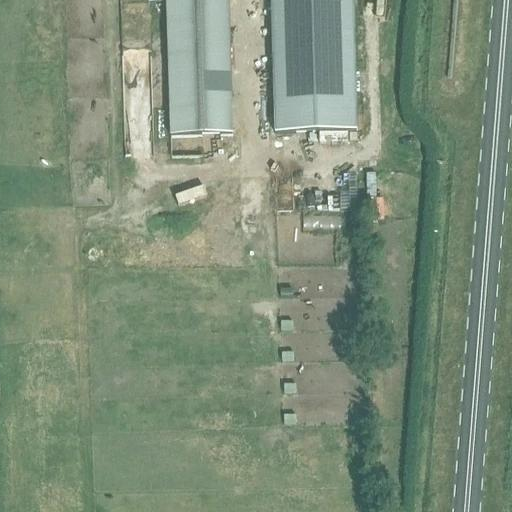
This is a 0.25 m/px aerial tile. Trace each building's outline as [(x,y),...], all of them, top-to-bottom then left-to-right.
[(353,0),(271,0),(275,137),(358,135),(353,0)] [(292,177),(292,190),(315,190),(315,177),(292,177)] [(381,204),(380,178),(363,179),(363,204),(381,204)] [(78,202),(106,196),(105,187),(76,193),(78,202)] [(319,228),(318,218),(302,218),(303,229),(319,228)]
